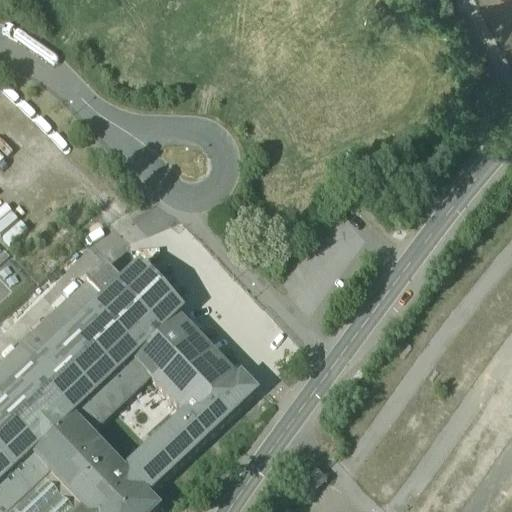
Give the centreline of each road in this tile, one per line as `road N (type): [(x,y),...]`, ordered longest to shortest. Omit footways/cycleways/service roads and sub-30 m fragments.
road 1 (secondary): [(511,134),(226,511)]
road 2 (residential): [(91,112),(145,130),(212,138),(225,162),(215,195),(177,199)]
road 3 (residential): [(177,199),(91,112)]
